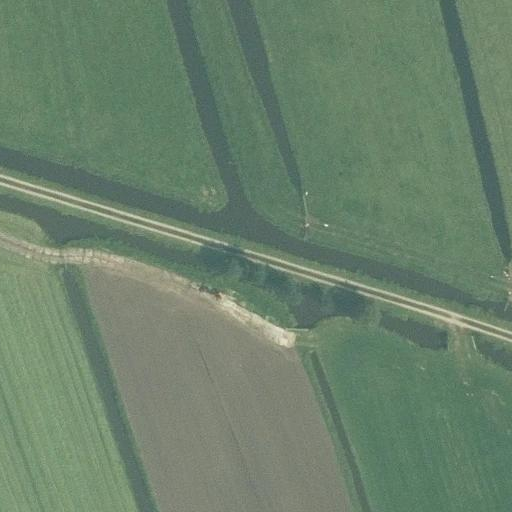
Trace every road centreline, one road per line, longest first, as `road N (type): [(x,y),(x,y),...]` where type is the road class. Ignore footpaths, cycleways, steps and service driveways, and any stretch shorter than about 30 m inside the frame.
road 1 (track): [(511,339),(0,181)]
road 2 (track): [(306,343),(279,338),(208,294),(92,259),(49,258),(0,238)]
